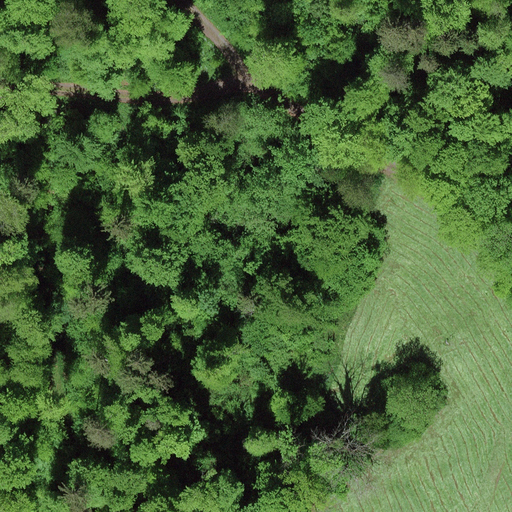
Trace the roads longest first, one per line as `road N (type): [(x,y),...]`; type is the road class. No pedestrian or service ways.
road 1 (track): [(511,273),(419,179),(358,132),(258,90),(181,0)]
road 2 (track): [(258,90),(125,95),(0,85)]
road 3 (track): [(0,346),(20,477),(7,511)]
